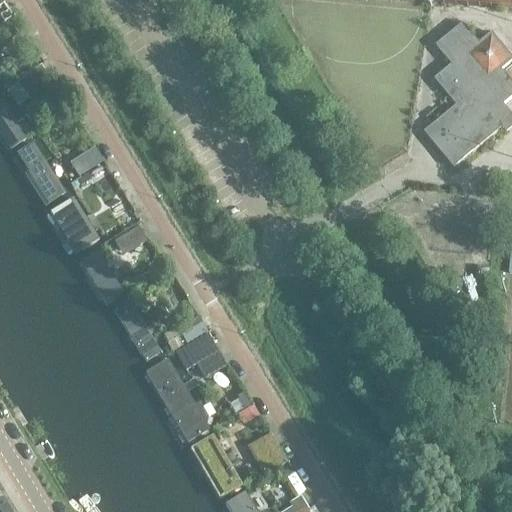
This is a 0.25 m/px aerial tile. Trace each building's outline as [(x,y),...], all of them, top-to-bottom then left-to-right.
[(500,109),(511,98),(511,83),(511,82),(511,81),(502,71),(511,62),(511,57),(493,34),(480,44),(473,35),(472,36),(463,25),(437,47),(446,58),(445,58),(452,66),(435,80),(457,107),(425,133),(454,169),(505,127),(496,116),(502,111),(500,109)] [(0,134),(11,150),(24,141),(0,105),(0,134)] [(32,145),(18,154),(29,173),(25,175),(45,206),(63,194),(32,145)] [(83,175),(103,163),(95,151),(75,163),(83,175)] [(63,204),(50,212),(72,246),(85,238),(63,204)] [(139,228),(124,237),(132,251),(147,242),(139,228)] [(98,256),(81,267),(108,307),(124,296),(98,256)] [(127,304),(114,312),(146,362),(159,354),(127,304)] [(198,381),(226,366),(209,334),(181,350),(198,381)] [(167,362),(146,375),(187,443),(208,431),(167,362)] [(240,488),(212,439),(191,451),(219,500),(240,488)] [(254,511),(244,495),(227,506),(230,511),(254,511)] [(316,511),(310,497),(279,510),(279,511),(316,511)] [(0,499),(0,511),(9,511),(1,499),(0,499)]
